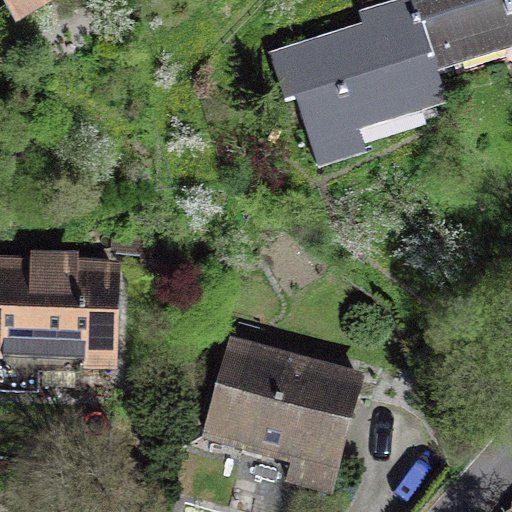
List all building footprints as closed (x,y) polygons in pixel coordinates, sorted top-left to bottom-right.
[(511,0),(405,0),(410,13),(429,79),(511,54),(511,0)] [(429,79),(410,13),(269,55),(282,99),(296,95),(319,172),(362,159),(354,132),(438,108),(429,79)] [(184,232),(113,232),(106,232),(106,248),(144,248),(144,269),(184,269),(184,232)] [(127,270),(0,267),(0,380),(125,382),(127,270)] [(370,382),(236,348),(209,455),(343,488),(370,382)]
